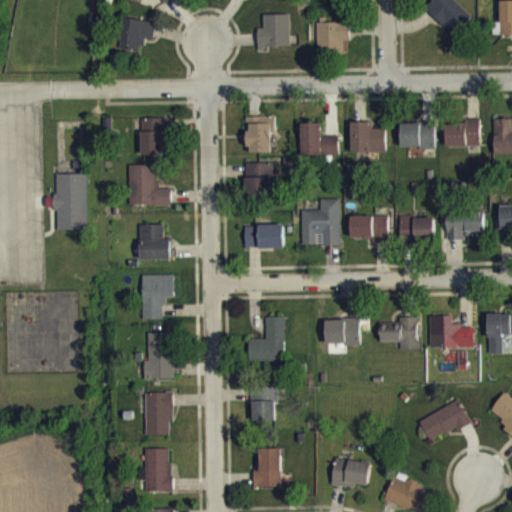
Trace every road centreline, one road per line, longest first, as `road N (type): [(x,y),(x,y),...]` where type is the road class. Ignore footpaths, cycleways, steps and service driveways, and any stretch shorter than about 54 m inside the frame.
road 1 (residential): [(0,92),(511,78)]
road 2 (residential): [(207,40),(215,511)]
road 3 (residential): [(211,282),(511,275)]
